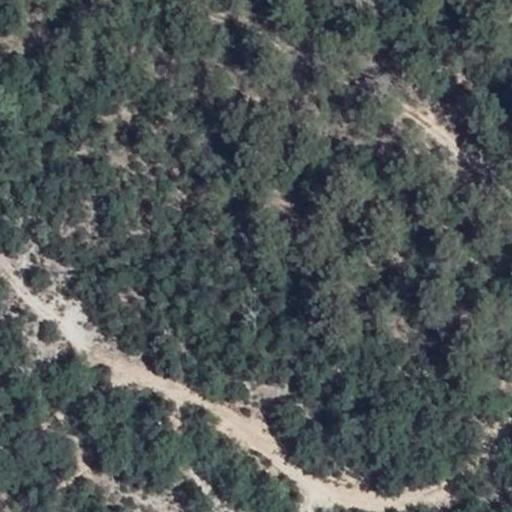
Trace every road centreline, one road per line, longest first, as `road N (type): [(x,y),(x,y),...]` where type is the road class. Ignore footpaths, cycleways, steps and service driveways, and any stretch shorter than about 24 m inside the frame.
road 1 (track): [(0,447),(61,410),(132,387),(180,396),(245,431),(281,466),(337,493),(388,503),(444,494),(511,425)]
road 2 (track): [(180,396),(200,477),(244,511)]
